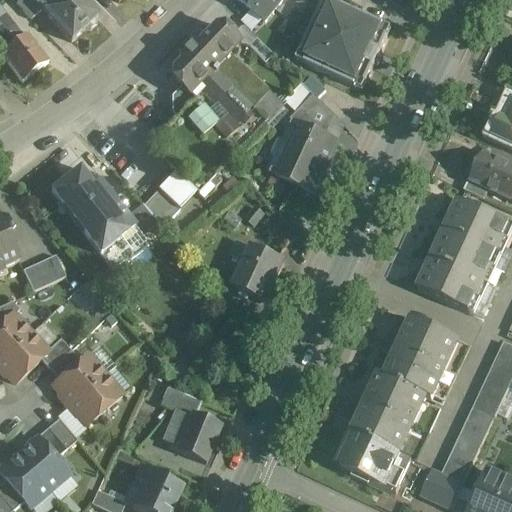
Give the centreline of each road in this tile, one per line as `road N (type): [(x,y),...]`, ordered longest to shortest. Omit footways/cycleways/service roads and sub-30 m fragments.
road 1 (secondary): [(255,464),(465,0)]
road 2 (residential): [(181,0),(56,119),(0,153)]
